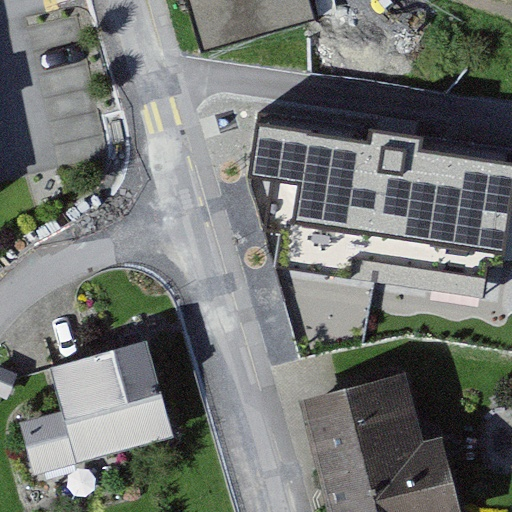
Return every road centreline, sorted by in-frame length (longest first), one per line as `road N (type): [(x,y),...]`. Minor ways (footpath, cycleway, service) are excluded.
road 1 (residential): [(175,210),(278,511)]
road 2 (residential): [(129,0),(175,210)]
road 3 (residential): [(0,311),(101,239),(175,210)]
